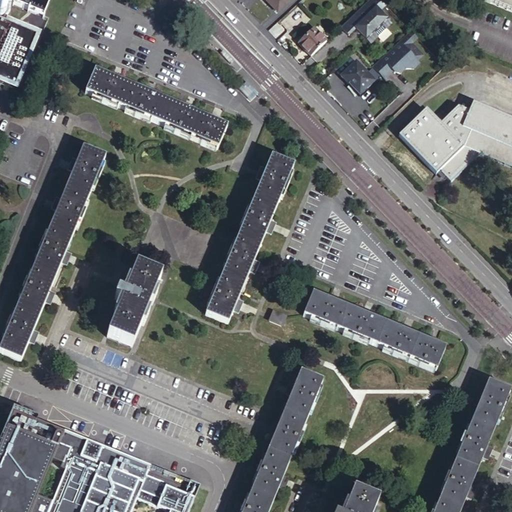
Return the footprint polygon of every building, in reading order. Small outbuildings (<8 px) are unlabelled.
[(7,0),(46,15),(52,0),(7,0)] [(264,0),(276,12),(281,8),(283,10),(293,1),(291,0),(264,0)] [(380,0),(372,0),(342,30),(350,38),(357,30),(372,46),(393,25),(381,13),(387,7),(380,0)] [(511,0),(482,0),(511,12),(511,0)] [(38,34),(0,18),(0,78),(17,85),(38,34)] [(312,59),(328,43),(316,30),(299,45),(312,59)] [(375,68),(388,81),(389,80),(387,77),(393,72),(396,69),(402,74),(407,70),(415,70),(421,65),(418,62),(424,57),(413,45),(418,39),(412,32),(375,68)] [(359,62),(342,78),(361,98),(378,82),(359,62)] [(86,96),(219,151),(229,128),(222,126),(225,120),(213,115),(211,121),(196,115),(198,110),(186,105),(184,110),(156,98),(158,93),(147,89),(145,94),(123,85),(125,80),(113,75),(111,80),(95,73),(86,96)] [(511,117),(473,102),(469,111),(459,107),(441,125),(427,110),(400,137),(437,175),(441,172),(451,183),(480,155),(511,169),(511,117)] [(0,347),(0,353),(21,362),(29,343),(34,345),(39,334),(34,331),(45,303),(51,305),(56,293),(51,291),(62,263),(67,265),(72,254),(66,252),(106,156),(83,146),(78,159),(73,157),(68,168),(73,171),(62,199),(56,197),(52,209),(57,211),(0,347)] [(205,315),(228,325),(234,312),(239,314),(242,307),(244,303),(238,301),(250,272),(255,274),(260,262),(255,260),(267,232),(272,234),(277,222),(272,220),(294,166),(270,156),(265,170),(259,168),(258,171),(255,179),(260,181),(205,315)] [(107,337),(132,347),(162,277),(136,266),(124,295),(118,292),(114,299),(118,301),(121,302),(107,337)] [(303,316),(437,371),(446,349),(440,346),(442,341),(431,336),(428,341),(413,335),(415,329),(404,325),(402,330),(373,319),(375,313),(364,308),(362,313),(340,305),(342,299),(331,294),(329,300),(313,293),(303,316)] [(269,321),(281,327),(285,318),(273,312),(269,321)] [(241,511),(269,511),(281,487),(286,489),(289,482),(291,478),(285,475),(307,424),(325,381),(301,371),(295,384),(290,382),(285,393),(290,396),(279,423),(274,421),(268,433),(274,436),(241,511)] [(434,511),(460,511),(467,497),(472,500),(477,487),(472,485),(484,457),(489,459),(494,448),(488,446),(511,391),(490,382),(485,394),(480,392),(477,398),(475,403),(480,406),(434,511)] [(157,491),(158,488),(141,481),(145,472),(9,415),(0,437),(0,511),(185,511),(194,492),(184,488),(179,500),(157,491)] [(344,511),(374,511),(380,500),(354,489),(344,511)]
